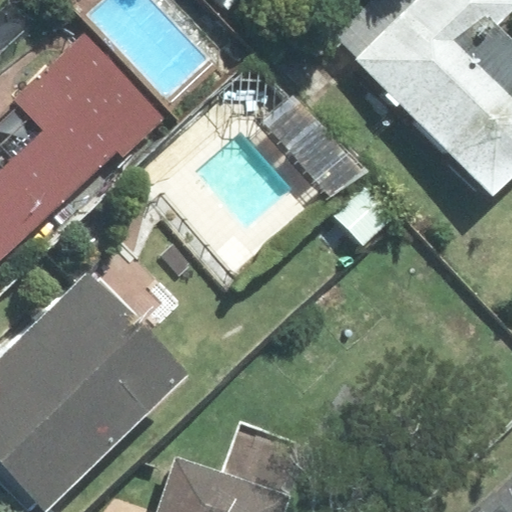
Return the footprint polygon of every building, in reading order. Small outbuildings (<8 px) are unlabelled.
[(511,60),(511,61),(481,28),(505,6),(499,0),(363,0),(323,38),(474,201),(511,164),(511,60)] [(32,136),(6,159),(0,152),(0,250),(151,120),(80,38),(4,104),(32,136)] [(283,97),(250,125),(301,185),(334,157),(283,97)] [(35,511),(171,379),(71,276),(0,345),(0,495),(16,511),(35,511)] [(267,511),(274,493),(161,453),(140,511),(267,511)]
